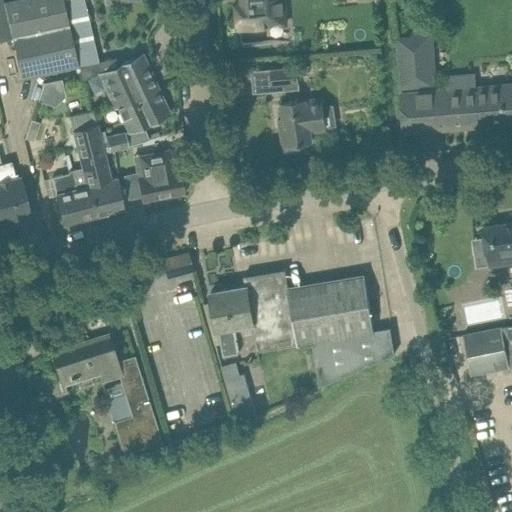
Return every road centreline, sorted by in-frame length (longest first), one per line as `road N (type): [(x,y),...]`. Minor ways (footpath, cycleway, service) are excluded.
road 1 (unclassified): [(462,511),(379,176)]
road 2 (tertiary): [(0,255),(49,234),(199,203)]
road 3 (unclassified): [(199,203),(186,0)]
road 4 (tertiary): [(199,203),(379,176)]
road 5 (tertiary): [(379,176),(511,158)]
